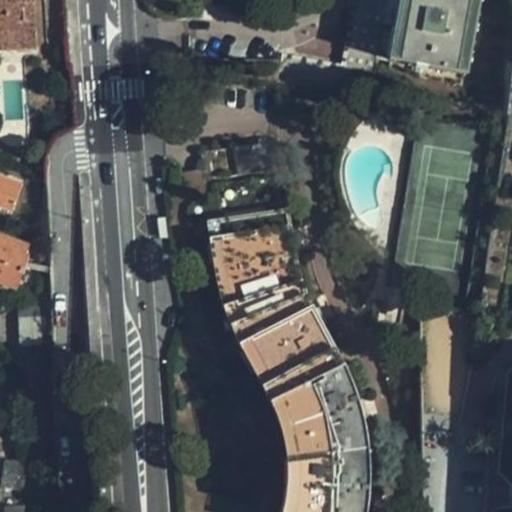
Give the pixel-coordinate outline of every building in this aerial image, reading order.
[(0,0),(0,51),(33,49),(30,0),(0,0)] [(473,73),(485,0),(401,0),(391,60),(473,73)] [(272,172),(268,142),(235,146),(239,176),(272,172)] [(0,205),(8,208),(15,186),(0,181),(0,205)] [(370,426),(361,397),(359,394),(353,381),(327,339),(317,316),(300,259),(290,217),(211,226),(222,292),(227,311),(234,333),(249,368),(272,407),(280,421),(285,437),(291,461),(292,482),(290,501),(288,511),(372,511),(374,506),(376,474),(374,446),(370,426)] [(0,283),(18,290),(30,248),(0,238),(0,283)] [(41,303),(50,304),(53,304),(53,292),(35,287),(36,304),(41,303)] [(407,299),(392,297),(387,326),(402,328),(407,299)] [(24,346),(43,345),(49,344),(50,304),(41,303),(36,304),(19,304),(20,326),(20,342),(24,343),(24,346)]
